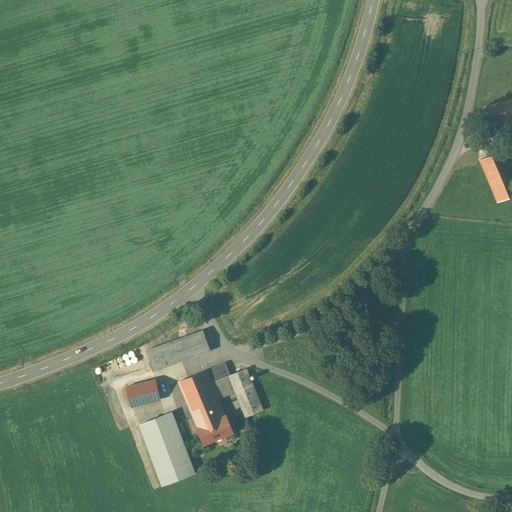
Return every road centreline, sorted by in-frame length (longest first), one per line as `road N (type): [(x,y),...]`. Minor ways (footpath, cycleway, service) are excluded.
road 1 (tertiary): [(372,0),(344,91),(312,151),(268,214),(196,284)]
road 2 (unclassified): [(483,0),(455,129),(405,231)]
road 3 (tertiary): [(196,284),(124,333),(0,382)]
road 4 (unclassified): [(405,231),(323,312),(235,350)]
road 5 (unclassified): [(405,231),(395,440)]
road 6 (unclassified): [(395,440),(235,350)]
road 7 (unclassified): [(511,497),(463,490),(395,440)]
